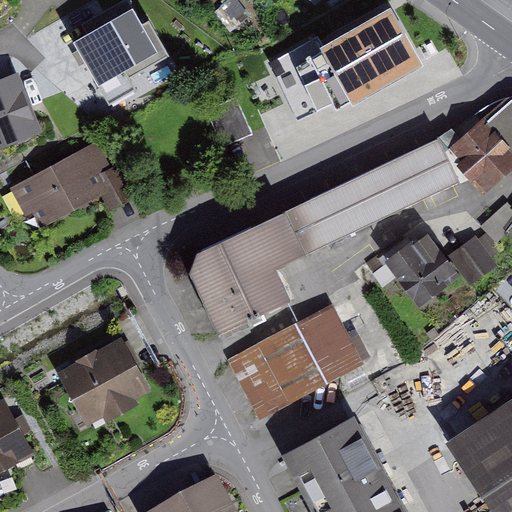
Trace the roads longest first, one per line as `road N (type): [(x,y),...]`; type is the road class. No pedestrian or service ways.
road 1 (residential): [(133,240),(511,65)]
road 2 (residential): [(230,429),(133,240)]
road 3 (residential): [(78,511),(230,429)]
road 4 (unknown): [(417,511),(365,395)]
road 5 (residential): [(20,298),(133,240)]
